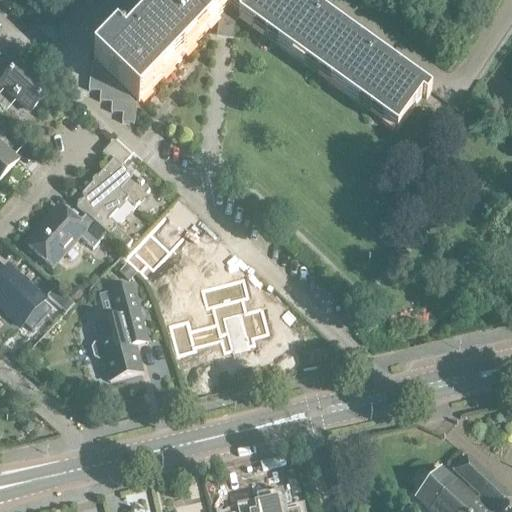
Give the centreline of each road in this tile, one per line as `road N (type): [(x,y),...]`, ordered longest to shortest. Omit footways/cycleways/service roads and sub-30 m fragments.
road 1 (residential): [(376,397),(369,364),(54,71)]
road 2 (secondary): [(89,467),(376,397)]
road 3 (residential): [(340,0),(452,90),(511,3)]
road 4 (secondary): [(376,397),(511,365)]
road 5 (residential): [(89,467),(69,432),(0,371)]
